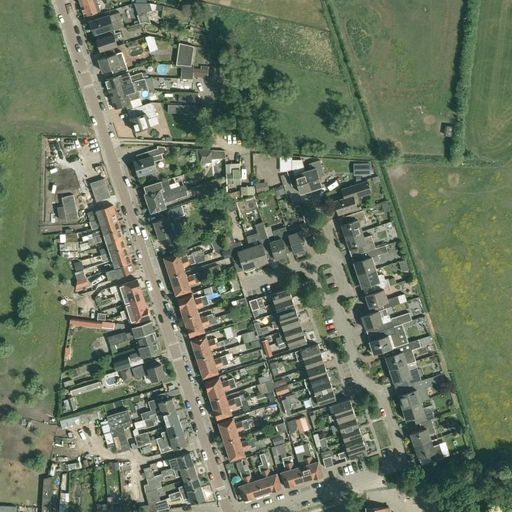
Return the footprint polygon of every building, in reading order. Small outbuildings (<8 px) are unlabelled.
[(97,1),(81,6),(84,16),(100,11),(97,1)] [(138,15),(147,12),(150,11),(148,3),(135,3),(139,3),(140,7),(136,9),(138,15)] [(109,15),(90,21),(95,34),(96,33),(113,28),(114,31),(124,27),(121,19),(119,12),(109,15)] [(100,51),(113,47),(117,45),(115,38),(121,36),(120,32),(96,39),(100,51)] [(146,51),(156,48),(152,34),(142,37),(146,51)] [(194,47),(179,43),(176,65),(191,66),(194,47)] [(98,59),(103,72),(112,69),(113,74),(127,70),(125,64),(121,52),(116,54),(115,54),(106,57),(98,59)] [(191,78),(190,66),(178,67),(179,78),(191,78)] [(132,76),(130,71),(105,79),(108,90),(142,79),(143,78),(141,73),(132,76)] [(143,78),(142,79),(108,90),(111,99),(137,90),(149,91),(145,79),(143,79),(143,78)] [(137,90),(111,99),(115,109),(131,103),(130,101),(140,98),(137,90)] [(179,93),(178,102),(195,102),(195,93),(179,93)] [(130,118),(129,119),(134,132),(158,124),(151,103),(142,106),(138,107),(140,115),(130,118)] [(174,104),(174,112),(194,113),(194,105),(174,104)] [(138,175),(157,169),(155,162),(163,159),(161,154),(169,151),(168,147),(165,148),(164,147),(157,146),(158,149),(144,153),(146,158),(133,162),(138,175)] [(203,150),(197,158),(197,166),(212,165),(211,150),(203,150)] [(300,193),(311,190),(304,171),(305,171),(301,161),(291,160),(291,169),(286,171),(290,182),(296,180),(300,193)] [(310,169),(305,171),(304,171),(311,190),(321,186),(317,173),(323,172),(319,160),(309,163),(310,169)] [(240,163),(225,164),(226,184),(232,184),(240,183),(241,183),(240,163)] [(371,163),(359,163),(360,175),(371,175),(371,163)] [(90,183),(96,202),(110,197),(104,178),(90,183)] [(147,204),(174,194),(185,190),(186,190),(187,190),(185,184),(171,189),(168,179),(147,186),(149,192),(144,194),(144,195),(143,196),(144,199),(146,200),(147,204)] [(338,214),(357,208),(354,199),(371,194),(367,180),(344,188),(347,196),(334,201),(338,214)] [(257,193),(264,191),(262,183),(255,184),(257,193)] [(254,186),(241,186),(241,195),(254,195),(254,186)] [(282,186),(274,189),(276,196),(284,194),(282,186)] [(174,194),(147,204),(148,207),(147,208),(148,211),(150,212),(150,213),(165,208),(164,203),(187,195),(186,190),(185,190),(174,194)] [(239,190),(227,194),(229,203),(242,199),(239,190)] [(89,222),(115,213),(112,205),(95,210),(87,213),(89,222)] [(225,205),(217,207),(219,214),(227,212),(225,205)] [(173,234),(168,218),(173,216),(173,219),(184,215),(181,206),(165,211),(167,217),(153,222),(159,239),(161,238),(161,240),(168,238),(167,236),(173,234)] [(363,210),(351,214),(353,221),(342,225),(346,237),(362,231),(360,225),(367,223),(363,210)] [(98,227),(101,227),(118,221),(115,213),(89,222),(92,229),(98,227)] [(87,240),(94,237),(120,229),(118,221),(101,227),(98,227),(100,231),(91,233),(91,234),(86,236),(87,240)] [(258,234),(246,238),(249,248),(256,266),(257,265),(258,267),(259,267),(266,265),(267,264),(267,262),(268,262),(264,250),(271,247),(269,243),(267,237),(264,228),(262,223),(255,226),(258,234)] [(299,227),(286,232),(288,235),(289,241),(293,251),(294,253),(296,252),(297,254),(298,255),(304,253),(305,251),(304,249),(306,249),(302,237),(309,235),(305,223),(299,225),(299,227)] [(276,241),(269,243),(271,247),(275,259),(287,255),(286,254),(282,243),(289,241),(288,235),(286,232),(286,230),(285,227),(279,229),(274,231),(273,232),(276,241)] [(100,238),(104,236),(106,242),(123,237),(120,229),(94,237),(96,243),(101,241),(100,238)] [(362,245),(364,252),(376,248),(371,235),(364,238),(362,231),(346,237),(350,249),(362,245)] [(76,233),(65,234),(65,242),(77,241),(76,233)] [(232,234),(224,236),(233,260),(239,258),(243,270),(244,270),(245,271),(246,272),(253,269),(254,268),(254,267),(256,266),(249,248),(244,250),(241,242),(235,244),(232,234)] [(221,237),(211,241),(215,250),(224,247),(221,237)] [(106,244),(108,250),(104,251),(103,248),(98,249),(100,256),(126,247),(123,239),(106,244)] [(126,247),(100,256),(99,256),(101,261),(107,259),(106,258),(110,256),(112,260),(129,254),(126,247)] [(354,263),(358,275),(375,269),(373,263),(377,262),(378,261),(379,259),(378,255),(380,254),(377,247),(376,248),(364,252),(366,259),(354,263)] [(166,266),(194,258),(198,257),(204,255),(202,249),(192,253),(192,254),(179,258),(178,253),(163,258),(166,266)] [(229,250),(222,252),(225,259),(231,257),(229,250)] [(104,265),(106,271),(131,262),(129,254),(112,260),(113,266),(110,267),(109,264),(104,265)] [(166,266),(169,276),(184,272),(182,267),(195,263),(194,258),(166,266)] [(131,262),(106,271),(109,279),(117,276),(134,270),(131,262)] [(184,272),(169,276),(172,285),(202,276),(221,270),(219,264),(207,268),(208,269),(200,271),(185,277),(184,272)] [(381,274),(377,275),(375,269),(358,275),(362,287),(374,283),(376,290),(390,285),(387,278),(384,279),(382,275),(381,274)] [(74,273),(77,280),(86,277),(83,270),(74,273)] [(203,281),(202,276),(172,285),(176,295),(190,291),(188,286),(199,282),(203,281)] [(77,280),(76,289),(88,285),(86,277),(77,280)] [(114,293),(115,297),(140,289),(137,279),(118,285),(120,291),(114,293)] [(177,299),(180,309),(207,300),(206,296),(213,294),(211,287),(203,289),(205,296),(200,297),(193,299),(191,295),(177,299)] [(288,288),(271,294),(274,303),(291,298),(288,288)] [(124,304),(143,298),(140,289),(115,297),(117,300),(122,298),(124,304)] [(365,295),(368,307),(372,306),(381,303),(383,308),(385,308),(399,303),(407,301),(404,293),(397,296),(387,299),(384,289),(377,291),(365,295)] [(146,307),(143,298),(124,304),(126,310),(120,311),(122,315),(146,307)] [(247,304),(245,298),(236,300),(238,307),(247,304)] [(274,303),(277,312),(294,307),(291,298),(274,303)] [(252,311),(256,309),(259,308),(256,299),(248,301),(252,311)] [(183,318),(197,313),(196,308),(203,306),(209,304),(207,300),(180,309),(183,318)] [(146,307),(122,315),(123,319),(128,317),(130,323),(149,317),(146,307)] [(297,316),(294,307),(277,312),(280,322),(297,316)] [(374,312),(361,316),(365,329),(366,329),(375,326),(377,332),(379,331),(392,326),(393,326),(402,323),(412,320),(409,313),(390,319),(389,315),(388,315),(380,317),(378,311),(374,312)] [(183,318),(186,327),(213,317),(212,314),(199,318),(197,313),(183,318)] [(297,316),(280,322),(272,324),(274,328),(277,327),(279,332),(300,325),(297,316)] [(186,327),(189,337),(204,332),(202,327),(209,325),(215,323),(217,322),(215,317),(214,318),(186,327)] [(417,330),(425,327),(423,317),(414,319),(417,330)] [(70,318),(69,323),(101,327),(102,322),(70,318)] [(135,337),(154,331),(150,321),(132,327),(133,330),(108,338),(110,345),(115,344),(135,337)] [(370,341),(369,341),(373,354),(382,351),(392,348),(390,342),(398,339),(396,333),(404,330),(403,327),(402,323),(393,326),(392,326),(379,331),(381,337),(370,341)] [(300,325),(279,332),(280,337),(276,338),(277,343),(303,334),(300,325)] [(234,326),(224,329),(227,339),(237,336),(234,326)] [(135,337),(136,339),(138,347),(157,341),(154,331),(135,337)] [(253,331),(241,335),(244,343),(256,339),(253,331)] [(289,349),(306,343),(303,334),(277,343),(279,347),(287,344),(289,349)] [(191,340),(193,349),(215,342),(217,342),(216,338),(207,341),(205,336),(191,340)] [(258,339),(250,342),(252,348),(260,346),(258,339)] [(418,339),(408,342),(395,347),(397,353),(385,357),(389,369),(406,364),(415,361),(413,354),(411,350),(421,347),(420,345),(420,343),(418,339)] [(138,347),(139,349),(140,352),(130,355),(132,361),(160,351),(157,341),(138,347)] [(193,349),(196,358),(211,354),(209,349),(217,347),(215,342),(193,349)] [(297,361),(303,359),(320,354),(317,344),(294,352),(297,361)] [(272,356),(271,351),(269,346),(264,347),(267,357),(272,356)] [(211,354),(196,358),(199,368),(228,359),(226,355),(213,359),(211,354)] [(320,354),(303,359),(306,368),(323,363),(320,354)] [(131,366),(127,356),(114,361),(117,370),(131,366)] [(233,357),(228,359),(199,368),(203,378),(217,373),(216,368),(235,362),(233,357)] [(272,370),(276,368),(284,366),(282,361),(277,363),(277,361),(270,363),(272,370)] [(306,368),(309,377),(326,371),(323,363),(306,368)] [(151,381),(165,377),(161,364),(148,369),(146,364),(131,368),(135,379),(149,374),(151,381)] [(405,378),(407,384),(422,380),(421,380),(417,368),(409,370),(406,364),(389,369),(393,382),(405,378)] [(122,381),(130,378),(127,368),(118,371),(122,381)] [(76,369),(68,371),(70,377),(78,375),(76,369)] [(308,388),(329,381),(326,371),(309,377),(304,379),(307,388),(308,388)] [(260,384),(264,382),(272,380),(270,373),(258,377),(260,384)] [(233,378),(227,380),(220,382),(219,377),(204,382),(207,391),(235,382),(233,378)] [(73,379),(63,382),(65,387),(74,385),(73,379)] [(102,385),(100,379),(70,388),(72,395),(102,385)] [(275,388),(273,382),(272,380),(264,382),(267,392),(275,389),(275,388)] [(419,401),(417,394),(425,391),(422,380),(407,384),(410,391),(398,395),(401,407),(419,401)] [(310,397),(315,395),(332,390),(329,381),(308,388),(310,397)] [(207,391),(210,400),(225,395),(223,391),(236,387),(235,382),(207,391)] [(287,384),(279,387),(275,388),(275,389),(277,395),(289,391),(287,384)] [(312,407),(318,405),(335,399),(332,390),(315,395),(310,397),(309,397),(312,407)] [(210,400),(213,409),(241,400),(239,396),(227,401),(225,395),(210,400)] [(68,399),(63,400),(66,410),(71,408),(71,410),(77,408),(73,397),(68,398),(68,399)] [(155,413),(156,416),(162,414),(176,410),(172,398),(160,402),(159,398),(148,401),(151,410),(141,413),(143,420),(144,419),(145,422),(151,420),(149,415),(155,413)] [(241,400),(213,409),(216,419),(231,415),(229,410),(249,403),(248,399),(241,401),(241,400)] [(349,399),(331,405),(334,414),(352,408),(349,399)] [(420,423),(431,419),(434,418),(431,411),(423,413),(419,401),(401,407),(406,420),(417,416),(420,423)] [(292,403),(288,405),(283,406),(287,416),(291,414),(290,411),(294,409),(292,403)] [(145,405),(135,409),(137,413),(147,409),(145,405)] [(334,424),(337,423),(355,417),(352,408),(334,414),(329,416),(331,420),(333,420),(334,424)] [(107,416),(111,429),(123,426),(132,423),(128,409),(107,416)] [(79,415),(81,423),(100,418),(97,410),(79,415)] [(176,410),(162,414),(156,416),(156,418),(157,422),(164,420),(166,425),(179,421),(176,410)] [(272,418),(275,424),(284,421),(281,415),(272,418)] [(57,419),(58,427),(78,425),(77,417),(57,419)] [(308,430),(304,417),(295,420),(299,432),(308,430)] [(355,417),(337,423),(340,432),(358,426),(355,417)] [(221,432),(248,423),(247,419),(234,424),(232,418),(218,423),(221,432)] [(146,425),(145,422),(144,419),(143,420),(134,422),(136,428),(146,425)] [(287,422),(290,433),(298,431),(294,419),(287,422)] [(435,432),(431,419),(420,423),(419,423),(421,430),(410,433),(414,446),(430,440),(428,434),(435,432)] [(163,439),(169,437),(183,433),(179,421),(166,425),(167,431),(161,433),(162,436),(163,439)] [(287,431),(284,421),(275,424),(278,434),(287,431)] [(221,432),(224,441),(238,436),(237,432),(250,428),(248,423),(221,432)] [(130,448),(123,426),(111,429),(118,452),(130,448)] [(340,432),(343,441),(361,436),(358,426),(340,432)] [(138,446),(151,442),(151,440),(148,431),(135,435),(138,446)] [(187,445),(183,433),(169,437),(163,439),(162,436),(157,438),(158,443),(161,453),(187,445)] [(227,450),(248,443),(256,441),(255,437),(240,442),(238,436),(224,441),(227,450)] [(343,441),(346,450),(364,444),(361,436),(343,441)] [(250,448),(268,442),(267,437),(256,441),(248,443),(227,450),(230,461),(245,456),(243,451),(250,449),(250,448)] [(429,454),(431,461),(443,457),(449,455),(449,453),(442,455),(439,444),(432,446),(430,440),(414,446),(418,458),(429,454)] [(313,463),(311,455),(307,443),(304,444),(306,451),(313,478),(322,475),(318,461),(313,463)] [(286,471),(280,472),(285,487),(294,484),(288,462),(286,457),(283,444),(271,448),(273,455),(273,457),(281,454),(282,458),(286,471)] [(344,456),(346,461),(367,454),(364,444),(346,450),(337,453),(339,458),(344,456)] [(299,467),(304,481),(313,478),(306,451),(295,454),(299,467)] [(176,456),(169,459),(171,468),(173,467),(173,470),(180,468),(193,464),(189,452),(176,456)] [(271,491),(281,488),(276,474),(271,476),(264,453),(260,454),(263,464),(271,491)] [(286,457),(288,462),(294,484),(304,481),(299,467),(294,468),(290,455),(286,457)] [(331,456),(327,457),(323,459),(325,467),(333,464),(331,456)] [(119,462),(110,463),(111,471),(120,470),(119,462)] [(241,462),(239,462),(237,463),(244,485),(239,486),(244,500),(253,497),(242,466),(241,462)] [(193,464),(180,468),(173,470),(174,473),(175,477),(182,475),(183,480),(197,476),(193,464)] [(253,497),(262,494),(258,480),(252,482),(247,464),(242,466),(253,497)] [(262,479),(258,480),(262,494),(271,491),(263,464),(258,466),(262,479)] [(146,478),(154,476),(150,466),(143,468),(146,478)] [(492,468),(485,467),(483,483),(491,484),(492,468)] [(42,504),(50,505),(51,475),(49,476),(43,478),(42,504)] [(148,484),(146,485),(144,485),(145,491),(157,488),(161,486),(159,481),(160,481),(158,475),(154,476),(146,478),(148,484)] [(185,485),(179,487),(180,490),(181,493),(187,491),(201,487),(197,476),(183,480),(185,485)] [(187,491),(181,493),(182,496),(183,499),(189,497),(191,504),(205,499),(201,487),(187,491)] [(157,488),(145,491),(145,492),(150,504),(156,501),(161,500),(157,488)] [(59,511),(68,511),(69,493),(61,492),(59,511)] [(156,501),(150,504),(147,505),(150,511),(159,510),(156,501)]
